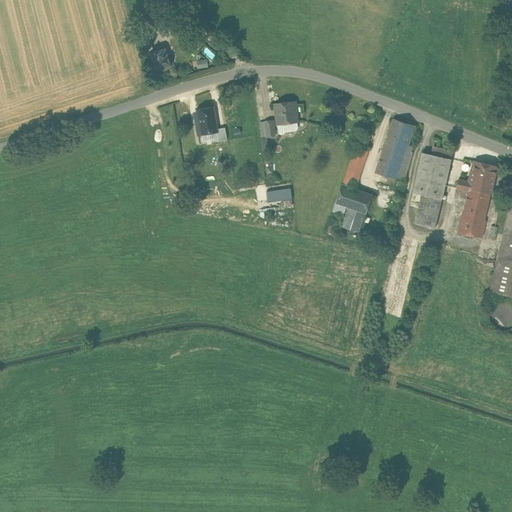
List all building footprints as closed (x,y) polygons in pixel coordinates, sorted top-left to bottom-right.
[(152,29),(143,32),(145,37),(154,35),(152,29)] [(150,39),(140,42),(142,48),(151,45),(150,39)] [(164,48),(150,53),(152,60),(152,61),(155,71),(171,66),(168,56),(167,56),(164,48)] [(295,102),(275,104),(278,132),(281,134),(283,134),(285,132),(296,130),(298,127),(295,102)] [(213,107),(197,110),(198,119),(195,120),(199,140),(208,138),(209,143),(218,141),(217,132),(218,132),(217,129),(213,107)] [(415,126),(394,119),(384,148),(405,155),(408,145),(415,126)] [(273,121),(265,122),(267,137),(275,136),(273,121)] [(225,127),(217,129),(218,132),(217,132),(218,141),(227,139),(225,127)] [(267,137),(262,138),(263,150),(268,149),(271,144),(271,142),(267,137)] [(357,143),(343,184),(356,189),(369,148),(357,143)] [(405,155),(384,148),(375,173),(404,182),(414,147),(408,145),(405,155)] [(451,159),(422,153),(413,192),(422,194),(442,199),(451,159)] [(497,166),(475,161),(471,182),(469,189),(490,193),(497,166)] [(471,182),(459,179),(456,188),(469,191),(469,189),(471,182)] [(343,184),(342,184),(335,203),(345,207),(365,213),(366,214),(373,195),(356,189),(343,184)] [(291,189),(267,192),(268,201),(292,198),(291,189)] [(490,193),(469,189),(469,191),(463,215),(461,215),(457,232),(482,238),(486,221),(484,220),(490,193)] [(442,199),(422,194),(415,223),(435,228),(442,199)] [(511,200),(511,201),(490,291),(511,295),(511,200)] [(345,207),(335,203),(332,210),(344,214),(346,207),(345,207)] [(365,213),(349,208),(342,227),(358,232),(365,213)] [(497,227),(491,226),(488,239),(494,240),(497,227)] [(511,303),(509,302),(503,301),(497,302),(493,305),(489,310),(488,316),(489,322),(493,327),(498,330),(503,331),(509,330),(511,327),(511,303)]
